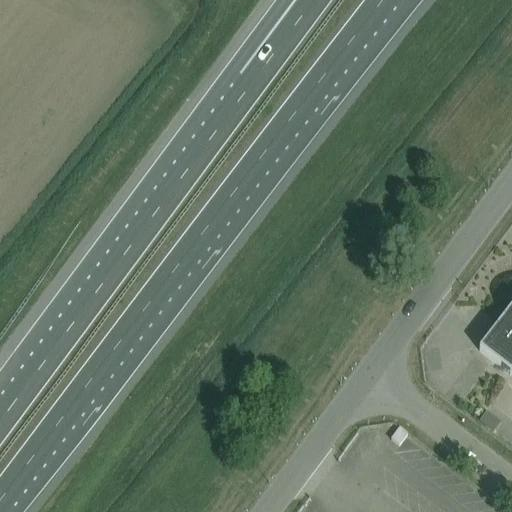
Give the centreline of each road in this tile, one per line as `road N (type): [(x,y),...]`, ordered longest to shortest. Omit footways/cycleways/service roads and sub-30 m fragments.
road 1 (motorway): [(0,503),(382,0)]
road 2 (motorway): [(251,82),(0,420)]
road 3 (unclassified): [(511,181),(367,375)]
road 4 (unclassified): [(511,488),(367,375)]
road 5 (unclassified): [(367,375),(265,511)]
